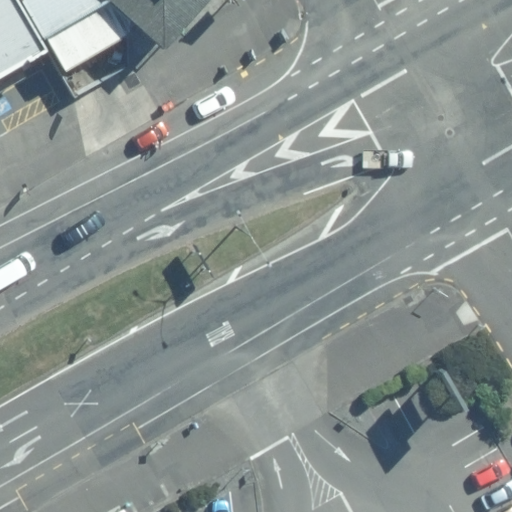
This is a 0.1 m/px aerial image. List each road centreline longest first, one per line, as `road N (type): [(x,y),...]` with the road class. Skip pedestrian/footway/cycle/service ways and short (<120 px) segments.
road 1 (primary): [(474,175),(0,448)]
road 2 (primary): [(0,290),(404,56)]
road 3 (primary): [(404,56),(474,175)]
